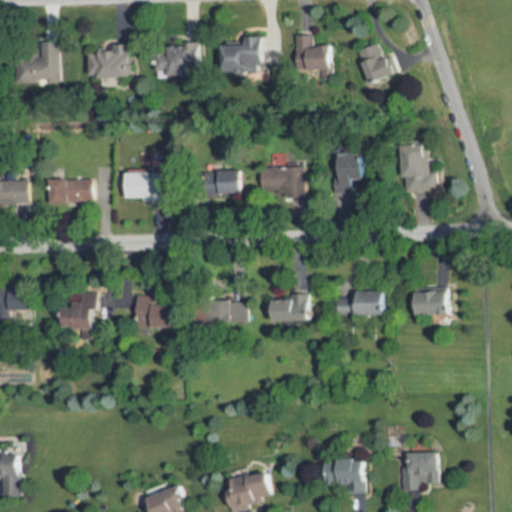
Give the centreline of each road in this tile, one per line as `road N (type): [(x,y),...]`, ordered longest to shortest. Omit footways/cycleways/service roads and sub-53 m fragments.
road 1 (residential): [(511,229),(0,245)]
road 2 (residential): [(502,230),(423,0)]
